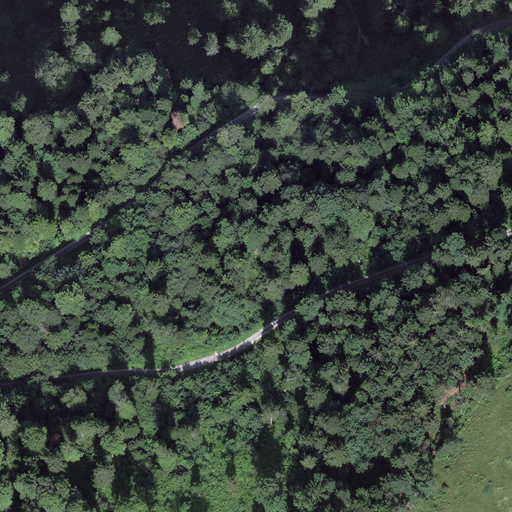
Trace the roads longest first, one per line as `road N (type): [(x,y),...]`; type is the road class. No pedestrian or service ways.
road 1 (track): [(0,287),(44,264),(239,118),(285,99),(386,101),(479,30),(511,23)]
road 2 (track): [(511,232),(296,305),(198,366),(0,389)]
